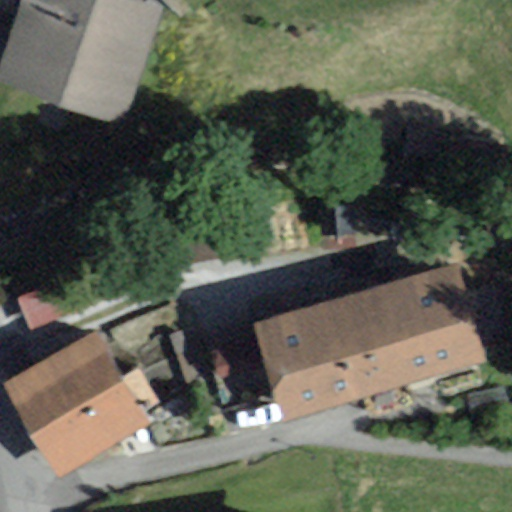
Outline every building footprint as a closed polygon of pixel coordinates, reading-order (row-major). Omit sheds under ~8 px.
[(152,10),(120,0),(30,0),(6,76),(120,112),(152,10)] [(497,333),(468,235),(264,294),(292,392),(497,333)] [(34,321),(83,308),(76,281),(27,294),(34,321)] [(156,396),(103,302),(19,349),(72,443),(156,396)] [(287,511),(283,490),(175,511),(287,511)]
